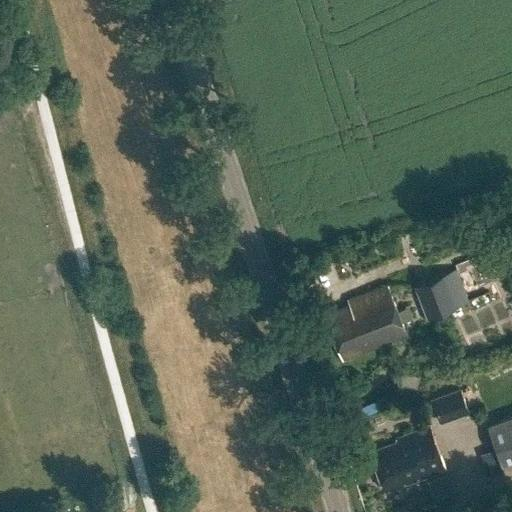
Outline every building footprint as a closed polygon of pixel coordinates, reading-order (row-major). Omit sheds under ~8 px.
[(511,232),(502,237),(509,255),(511,253),(511,232)] [(457,269),(414,286),(426,318),(469,301),(466,292),(472,290),(468,279),(462,282),(457,269)] [(324,314),(342,359),(407,334),(387,283),(347,299),(349,304),(324,314)] [(432,399),(441,421),(469,411),(460,388),(432,399)] [(511,415),(489,424),(505,470),(511,467),(511,415)] [(430,426),(396,438),(397,441),(370,450),(385,491),(446,469),(430,426)]
